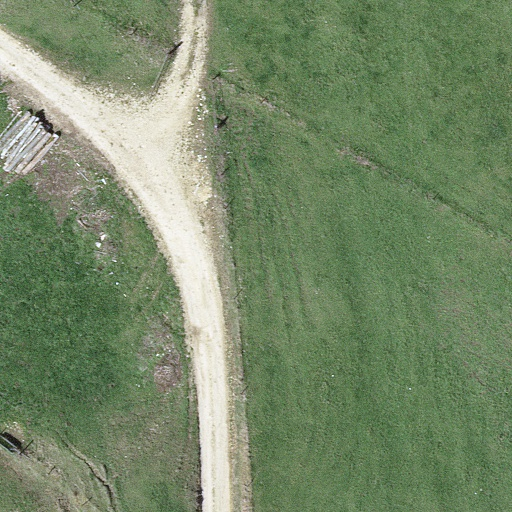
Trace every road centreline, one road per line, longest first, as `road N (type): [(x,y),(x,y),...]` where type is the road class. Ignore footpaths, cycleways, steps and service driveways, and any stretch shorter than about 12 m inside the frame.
road 1 (track): [(0,49),(114,156),(165,228),(186,327),(204,511)]
road 2 (track): [(187,0),(182,69),(114,156)]
